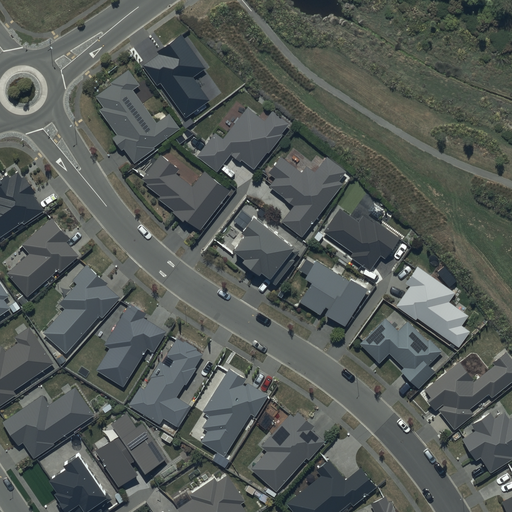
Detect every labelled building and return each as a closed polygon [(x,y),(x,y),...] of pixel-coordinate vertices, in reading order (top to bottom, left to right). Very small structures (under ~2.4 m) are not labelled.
[(206,68),(181,35),(157,52),(159,54),(142,66),(157,86),(161,83),(186,118),(210,101),(193,77),(206,68)] [(140,85),(129,70),(111,83),(112,84),(95,96),(103,107),(99,110),(118,135),(113,139),(122,150),(124,148),(134,163),(155,149),(154,147),(180,129),(169,113),(156,122),(133,90),(140,85)] [(265,122),(248,108),(223,140),(215,134),(197,157),(218,172),(231,155),(240,162),(242,160),(254,169),(289,124),(273,111),(265,122)] [(301,168),(281,152),(269,167),(277,173),(269,182),(294,202),(282,217),(301,232),(343,180),(339,176),(346,167),(328,152),(315,168),(307,162),(301,168)] [(180,169),(161,155),(142,179),(148,183),(147,185),(161,196),(159,199),(201,232),(233,191),(205,170),(192,186),(177,174),(180,169)] [(21,177),(18,172),(10,177),(8,174),(0,179),(0,236),(22,221),(24,224),(43,211),(33,195),(36,193),(24,176),(21,177)] [(375,224),(363,216),(358,222),(339,209),(323,232),(352,252),(349,257),(370,272),(381,256),(386,260),(400,239),(376,222),(375,224)] [(300,251),(254,216),(240,234),(244,237),(233,251),(244,260),(242,262),(259,275),(261,272),(276,284),(294,261),(293,260),(300,251)] [(71,238),(53,218),(22,245),(30,254),(7,274),(27,297),(57,270),(59,273),(79,256),(67,242),(71,238)] [(348,276),(316,255),(305,273),(311,277),(305,287),(300,284),(296,291),(301,295),(299,298),(320,311),(326,302),(328,303),(325,308),(345,320),(368,283),(350,273),(348,276)] [(108,283),(86,265),(72,281),(76,284),(59,304),(65,309),(43,333),(66,353),(99,315),(102,318),(120,297),(106,285),(108,283)] [(455,293),(417,267),(405,284),(409,287),(396,306),(416,320),(417,318),(459,347),(470,332),(462,326),(469,316),(449,302),(455,293)] [(10,296),(0,282),(0,315),(10,309),(4,300),(10,296)] [(146,309),(130,299),(104,340),(110,344),(96,366),(124,383),(147,345),(153,348),(166,328),(143,313),(146,309)] [(385,314),(360,340),(379,359),(389,349),(403,364),(401,366),(419,384),(435,367),(429,360),(442,347),(429,334),(427,336),(408,317),(398,327),(385,314)] [(5,352),(1,347),(0,347),(0,405),(16,395),(14,391),(54,363),(29,327),(14,337),(18,343),(5,352)] [(183,338),(176,334),(166,351),(174,356),(169,363),(159,357),(150,372),(151,373),(144,386),(140,383),(130,401),(160,418),(163,413),(178,422),(190,402),(176,392),(184,380),(186,381),(195,364),(202,350),(195,346),(196,344),(184,337),(183,338)] [(511,382),(511,358),(507,352),(493,363),(495,366),(476,381),(460,361),(424,390),(431,398),(427,402),(435,411),(438,409),(455,430),(474,414),(470,409),(489,394),(492,399),(511,382)] [(246,374),(229,364),(203,407),(210,411),(202,423),(207,427),(200,437),(224,452),(251,409),(255,412),(268,391),(248,379),(246,382),(242,380),(246,374)] [(49,405),(42,396),(3,423),(18,445),(22,443),(33,460),(55,445),(54,444),(95,416),(75,387),(49,405)] [(315,422),(298,407),(293,412),(290,409),(261,442),(266,446),(251,464),(277,487),(306,453),(309,455),(325,436),(312,425),(315,422)] [(489,412),(470,424),(474,430),(461,439),(476,461),(481,458),(490,473),(511,459),(511,458),(511,457),(511,456),(511,417),(509,419),(505,412),(494,419),(489,412)] [(127,414),(111,425),(118,435),(94,452),(119,488),(137,475),(130,464),(135,460),(144,474),(167,458),(143,423),(136,427),(127,414)] [(111,499),(79,453),(64,463),(68,468),(48,482),(57,493),(54,495),(65,511),(100,511),(102,511),(100,507),(111,499)] [(346,480),(329,460),(317,470),(322,476),(287,505),(293,511),(339,511),(350,503),(353,507),(378,487),(362,467),(346,480)] [(511,511),(511,471),(510,473),(511,475),(511,497),(502,502),(507,511),(511,511)] [(214,478),(190,495),(193,500),(178,510),(178,511),(245,511),(241,505),(245,502),(227,476),(217,483),(214,478)] [(395,511),(391,503),(389,504),(385,497),(371,504),(374,511),(395,511)]
